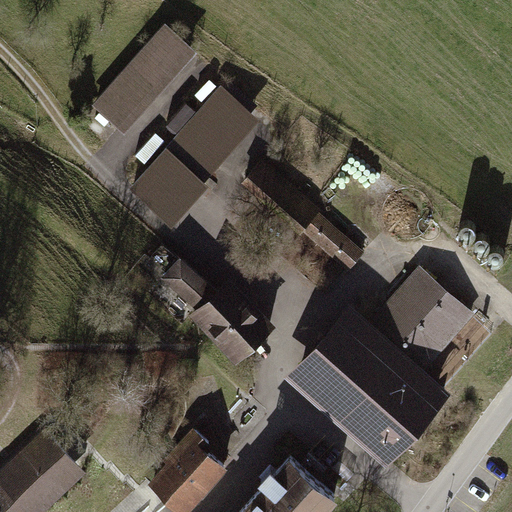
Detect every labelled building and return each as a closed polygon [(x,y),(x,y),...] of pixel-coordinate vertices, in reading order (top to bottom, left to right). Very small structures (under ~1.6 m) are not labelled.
[(166,25),(97,103),(121,125),(191,47),(166,25)] [(226,91),(138,191),(166,215),(200,177),(196,174),(251,112),(226,91)] [(261,161),(245,178),(302,228),(303,227),(348,268),(363,251),(261,161)] [(413,188),(406,188),(400,189),(394,192),(389,196),(385,202),(383,208),(382,215),(384,222),(387,228),(391,233),(397,236),(403,239),(410,239),(416,238),(423,235),(428,230),(431,225),(433,218),(434,212),(433,205),(430,199),(425,194),(420,190),(413,188)] [(473,222),(469,220),(466,220),(462,222),(460,225),(459,228),(459,232),(461,235),(464,237),(468,237),(471,237),(474,234),(476,231),(476,228),(475,224),(473,222)] [(487,234),(484,233),(480,233),(477,234),(474,237),(473,241),(474,244),(476,247),(479,249),(482,250),(486,249),(489,247),(491,244),(491,240),(490,237),(487,234)] [(501,246),(498,245),(494,245),(491,247),(488,249),(487,253),(488,256),(490,260),(493,262),(496,262),(500,261),(503,259),(504,256),(505,252),(503,249),(501,246)] [(181,259),(166,276),(201,307),(195,314),(236,356),(271,322),(230,280),(218,291),(181,259)] [(342,319),(303,363),(396,445),(435,401),(411,380),(472,312),(421,267),(360,335),(342,319)] [(181,396),(193,380),(156,353),(144,370),(181,396)] [(179,454),(152,484),(171,501),(183,511),(224,464),(204,446),(209,441),(194,428),(175,450),(179,454)] [(0,511),(35,511),(83,467),(46,429),(0,472),(0,474),(0,475),(0,474),(0,511)] [(318,511),(335,494),(291,454),(276,471),(271,466),(261,477),(267,482),(239,511),(318,511)] [(354,473),(340,460),(332,468),(346,481),(354,473)] [(158,511),(159,511),(171,501),(148,480),(110,511),(144,511),(151,506),(158,511)]
